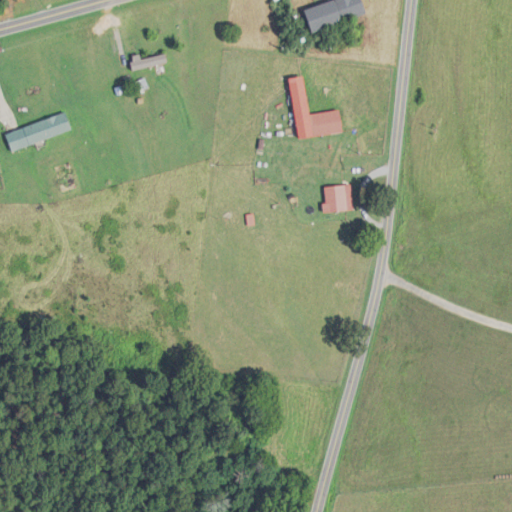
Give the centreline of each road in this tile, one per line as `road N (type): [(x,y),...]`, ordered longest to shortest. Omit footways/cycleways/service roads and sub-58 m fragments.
road 1 (tertiary): [(318,511),(382,266),(413,0)]
road 2 (secondary): [(0,33),(126,0)]
